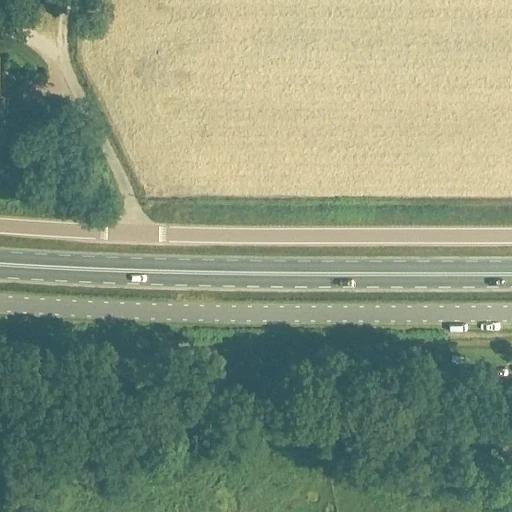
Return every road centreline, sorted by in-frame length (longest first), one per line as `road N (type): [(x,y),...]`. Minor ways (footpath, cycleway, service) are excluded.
road 1 (primary): [(0,266),(253,277),(511,276)]
road 2 (unclassified): [(511,315),(0,303)]
road 3 (unclassified): [(133,233),(511,236)]
road 4 (unclassified): [(68,0),(65,66),(128,192),(133,233)]
road 5 (unclassified): [(0,225),(133,233)]
